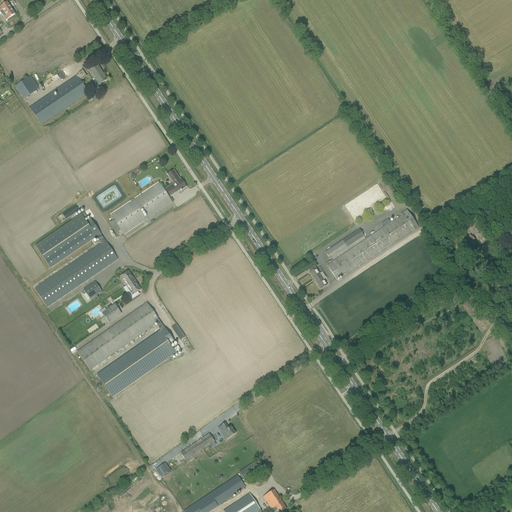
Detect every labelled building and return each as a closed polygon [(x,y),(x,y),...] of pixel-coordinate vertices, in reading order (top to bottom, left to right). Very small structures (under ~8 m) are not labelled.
[(0,6),(0,12),(1,14),(10,8),(6,2),(0,6)] [(10,8),(1,14),(5,21),(15,14),(10,8)] [(94,65),(89,67),(87,69),(94,79),(92,80),(92,81),(96,87),(97,87),(100,85),(100,86),(102,86),(104,85),(104,84),(103,82),(107,80),(103,74),(101,74),(97,67),(98,67),(98,66),(96,68),(94,65)] [(78,75),(29,108),(41,125),(87,94),(79,82),(86,77),(82,70),(78,73),(78,75)] [(27,78),(14,87),(17,91),(23,99),(23,100),(39,89),(38,88),(30,76),(27,78)] [(165,189),(167,192),(170,196),(180,189),(181,191),(182,190),(186,187),(180,179),(178,181),(176,178),(178,177),(173,170),(167,175),(173,184),(165,189)] [(110,216),(113,220),(109,223),(116,233),(120,230),(123,235),(172,202),(159,184),(110,216)] [(112,185),(91,196),(98,208),(118,198),(112,185)] [(327,266),(333,276),(336,280),(411,230),(412,232),(418,228),(406,210),(400,214),(401,216),(392,222),(390,218),(383,223),(386,226),(327,266)] [(83,213),(35,246),(50,269),(97,237),(101,244),(105,241),(90,220),(86,222),(82,217),(85,215),(83,213)] [(59,214),(53,218),(57,222),(62,218),(59,214)] [(363,236),(359,230),(325,252),(329,259),(363,236)] [(105,241),(101,244),(34,289),(47,308),(117,260),(105,241)] [(464,247),(456,245),(454,254),(457,255),(456,260),(462,262),(464,257),(466,251),(463,250),(464,247)] [(309,273),(317,284),(320,289),(327,285),(323,280),(325,278),(322,272),(319,274),(313,265),(308,269),(310,272),(309,273)] [(128,272),(119,277),(125,286),(133,281),(132,279),(133,278),(128,272)] [(133,281),(125,286),(132,296),(140,290),(136,283),(135,284),(133,281)] [(83,290),(90,300),(101,292),(94,282),(83,290)] [(146,303),(77,352),(90,370),(156,324),(159,321),(146,303)] [(121,314),(114,304),(101,314),(108,323),(121,314)] [(51,311),(46,313),(52,325),(57,322),(51,311)] [(137,347),(97,375),(112,397),(181,350),(178,346),(173,349),(170,346),(174,343),(164,328),(160,323),(159,321),(156,324),(160,331),(137,347)] [(181,336),(175,340),(180,347),(185,343),(181,336)] [(225,423),(221,426),(229,438),(235,433),(231,427),(228,428),(225,423)] [(180,453),(186,461),(210,445),(212,447),(216,445),(209,434),(180,453)] [(239,472),(240,473),(244,480),(259,469),(254,462),(239,472)] [(165,464),(155,470),(161,478),(170,472),(165,464)] [(237,476),(184,511),(207,511),(218,505),(218,506),(245,488),(237,476)] [(263,497),(268,505),(272,511),(274,511),(277,510),(278,511),(281,511),(286,509),(273,490),(263,497)] [(249,494),(245,497),(224,511),(257,511),(260,510),(249,494)]
